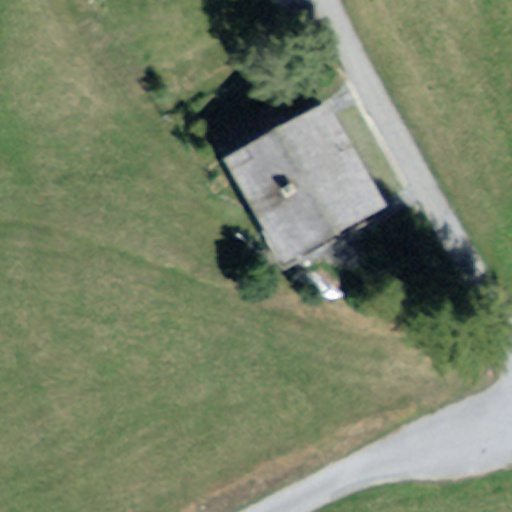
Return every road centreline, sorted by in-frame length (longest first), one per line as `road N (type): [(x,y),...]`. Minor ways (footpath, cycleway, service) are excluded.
road 1 (unclassified): [(322,0),(398,149),(511,325)]
road 2 (unclassified): [(511,403),(281,511)]
